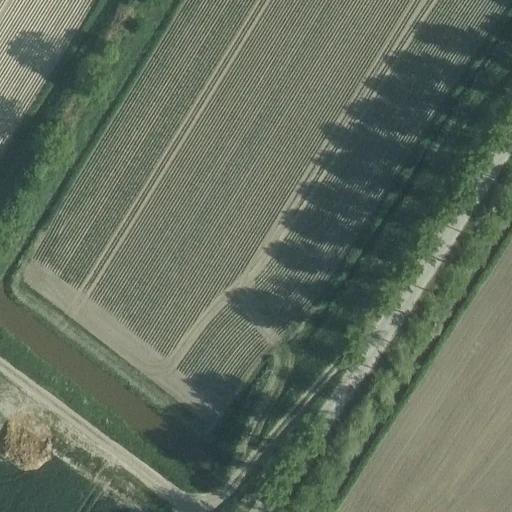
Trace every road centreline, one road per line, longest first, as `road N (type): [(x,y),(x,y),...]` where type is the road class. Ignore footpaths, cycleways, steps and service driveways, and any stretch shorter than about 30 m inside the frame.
road 1 (tertiary): [(263,511),(511,136)]
road 2 (track): [(383,321),(204,511)]
road 3 (track): [(193,511),(0,365)]
